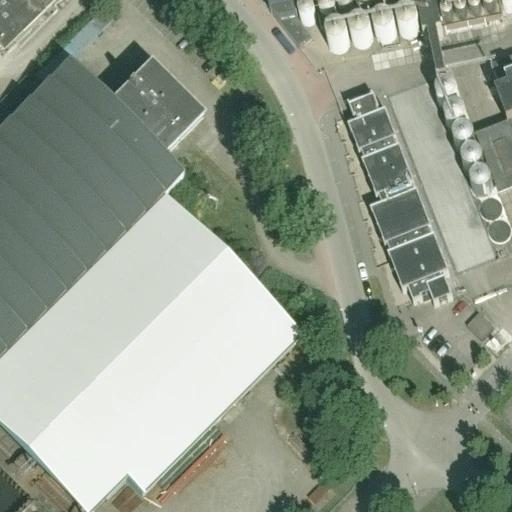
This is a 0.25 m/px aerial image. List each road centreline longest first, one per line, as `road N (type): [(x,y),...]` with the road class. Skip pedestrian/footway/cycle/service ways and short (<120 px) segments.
road 1 (unclassified): [(421,453),(367,367),(302,120),(268,54),(219,0)]
road 2 (unclassified): [(511,366),(421,453)]
